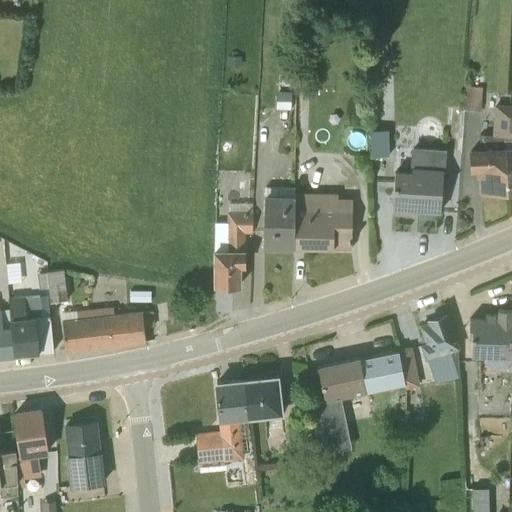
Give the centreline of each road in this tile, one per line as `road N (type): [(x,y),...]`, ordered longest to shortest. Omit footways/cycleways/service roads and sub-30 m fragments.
road 1 (residential): [(130,363),(272,325),(511,238)]
road 2 (residential): [(148,511),(130,363)]
road 3 (residential): [(0,381),(130,363)]
